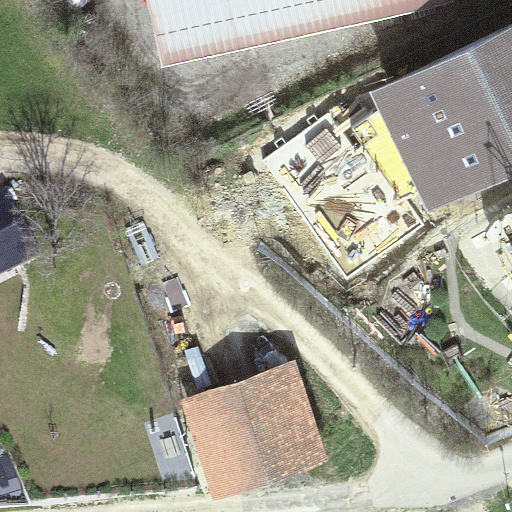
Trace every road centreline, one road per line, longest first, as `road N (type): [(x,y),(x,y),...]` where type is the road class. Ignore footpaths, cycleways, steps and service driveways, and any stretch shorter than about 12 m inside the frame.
road 1 (track): [(0,166),(94,174),(155,216),(451,504)]
road 2 (track): [(451,504),(248,511)]
